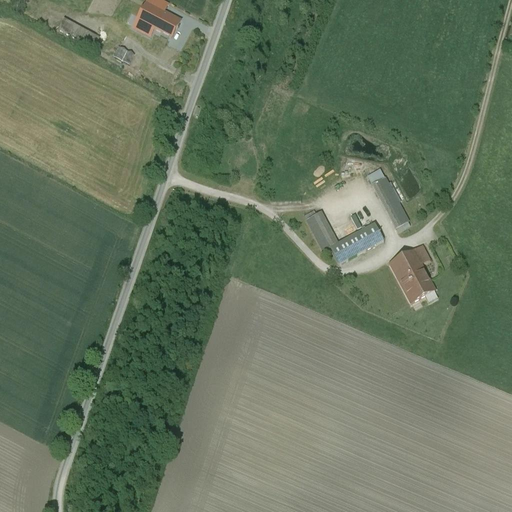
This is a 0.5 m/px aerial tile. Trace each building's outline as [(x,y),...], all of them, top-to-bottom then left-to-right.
[(179,23),(163,15),(164,13),(148,5),(143,14),(143,15),(158,22),(154,30),(171,39),(179,23)] [(158,22),(143,15),(143,14),(135,28),(145,34),(148,27),(154,30),(158,22)] [(63,20),(58,31),(97,51),(102,40),(63,20)] [(117,48),(113,59),(127,65),(131,54),(117,48)] [(408,224),(384,180),(371,187),(372,187),(395,231),(408,224)] [(321,214),(306,222),(323,254),(330,250),(329,250),(338,245),(321,214)] [(338,245),(329,250),(330,250),(339,267),(384,243),(374,225),(338,245)] [(413,253),(390,265),(412,305),(434,293),(413,253)]
